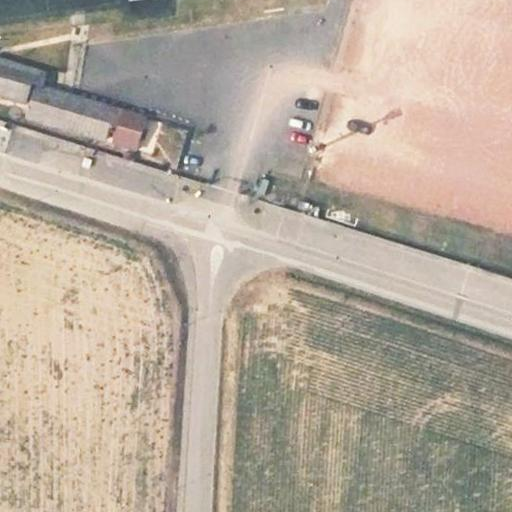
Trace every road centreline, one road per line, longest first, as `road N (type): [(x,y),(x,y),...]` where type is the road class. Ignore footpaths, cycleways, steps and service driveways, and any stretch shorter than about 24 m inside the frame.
road 1 (residential): [(219,231),(511,323)]
road 2 (unclassified): [(219,231),(194,511)]
road 3 (residential): [(0,172),(219,231)]
